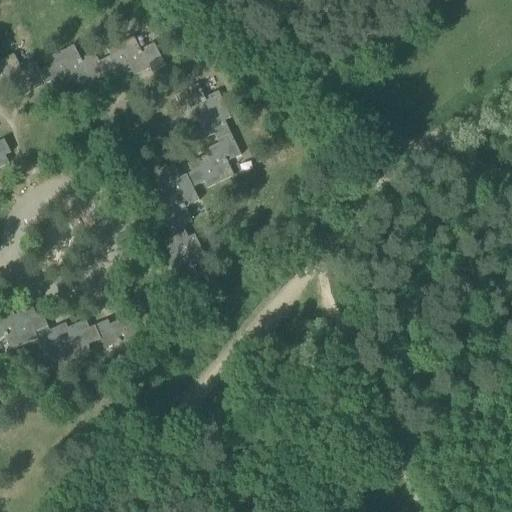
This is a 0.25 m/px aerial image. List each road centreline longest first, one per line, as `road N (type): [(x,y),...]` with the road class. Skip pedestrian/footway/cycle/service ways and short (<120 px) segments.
road 1 (track): [(118,511),(316,275)]
road 2 (track): [(208,0),(308,93),(437,148)]
road 3 (track): [(427,511),(384,396),(316,275)]
road 4 (track): [(316,275),(371,186),(400,162),(437,148)]
road 5 (residential): [(25,255),(55,280),(81,278),(108,247),(104,218)]
road 6 (residential): [(104,218),(68,193),(40,201),(23,226),(25,255)]
